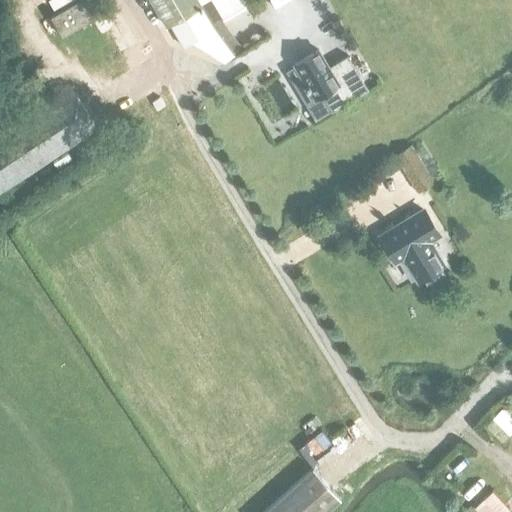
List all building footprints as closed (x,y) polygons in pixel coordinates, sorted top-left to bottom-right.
[(61,34),(74,27),(101,11),(94,0),(74,0),(49,15),(61,34)] [(150,0),(165,24),(168,23),(201,3),(199,0),(150,0)] [(204,8),(201,3),(168,23),(181,44),(189,40),(214,24),(204,8)] [(223,61),(233,53),(214,24),(189,40),(223,61)] [(321,93),(331,110),(367,88),(347,54),(328,65),(317,48),(293,63),(305,83),(303,84),(305,88),(308,87),(314,97),(321,93)] [(0,189),(96,126),(69,84),(0,129),(0,189)] [(415,278),(416,279),(420,276),(423,280),(441,268),(439,264),(444,262),(443,261),(439,264),(425,241),(438,233),(423,209),(403,221),(405,223),(396,228),(394,226),(380,235),(395,259),(406,252),(420,275),(415,278)] [(261,511),(321,511),(339,496),(312,466),(261,511)]
